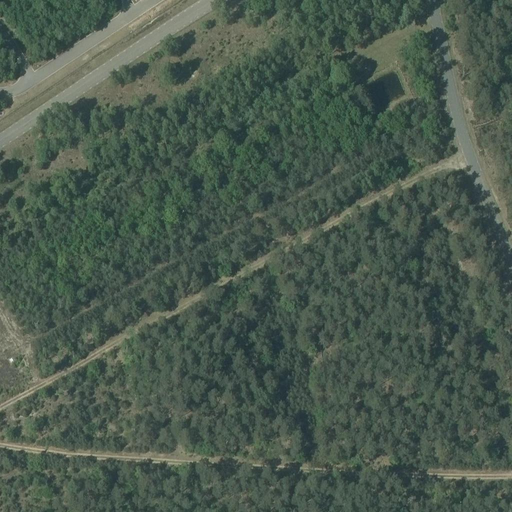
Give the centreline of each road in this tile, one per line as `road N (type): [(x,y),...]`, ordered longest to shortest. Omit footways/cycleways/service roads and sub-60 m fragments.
road 1 (track): [(470,160),(400,186),(0,409)]
road 2 (track): [(0,446),(511,477)]
